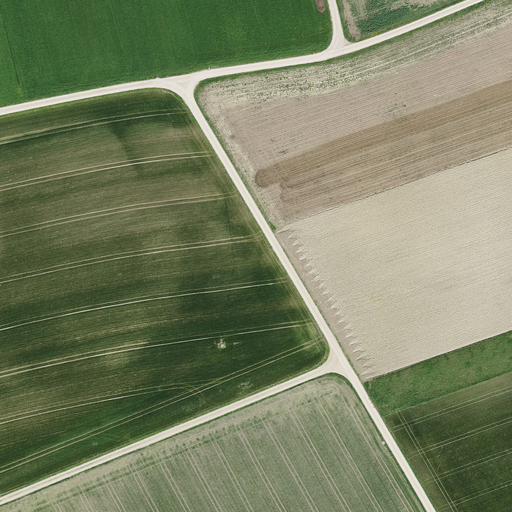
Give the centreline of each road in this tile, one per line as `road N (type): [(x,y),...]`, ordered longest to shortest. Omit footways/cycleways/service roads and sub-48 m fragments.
road 1 (track): [(431,511),(179,80)]
road 2 (track): [(477,0),(313,58),(0,111)]
road 3 (track): [(0,500),(343,361)]
